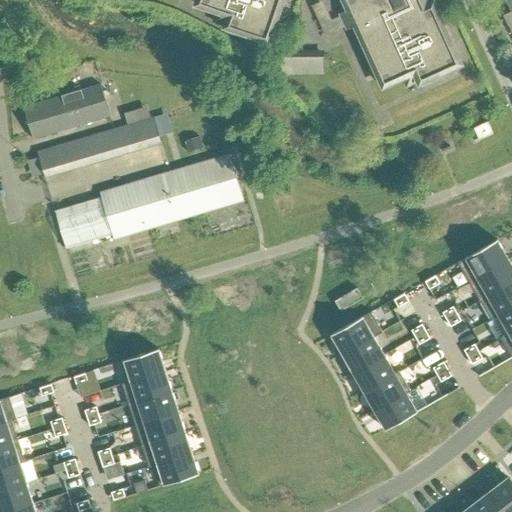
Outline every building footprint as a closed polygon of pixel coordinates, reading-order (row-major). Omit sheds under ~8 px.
[(226,26),(226,27),(269,42),(282,0),(198,0),(197,5),(217,11),(213,21),(226,26)] [(420,82),(420,83),(461,64),(431,0),(344,0),(384,87),(403,78),(407,87),(420,82)] [(511,0),(505,0),(511,11),(503,15),(511,33),(511,0)] [(309,51),(281,51),(281,74),(310,74),(309,51)] [(62,96),(24,108),(33,139),(111,116),(101,84),(82,90),(82,89),(62,95),(62,96)] [(154,117),(96,135),(102,157),(161,139),(154,117)] [(488,122),(474,128),(479,140),(493,133),(488,122)] [(203,147),(200,136),(185,141),(188,152),(203,147)] [(38,152),(44,174),(84,162),(77,140),(38,152)] [(103,196),(55,210),(67,249),(114,235),(115,237),(150,226),(149,221),(182,211),(184,217),(208,209),(206,204),(241,193),(229,156),(102,194),(103,196)] [(497,240),(458,262),(469,282),(509,260),(497,240)] [(511,265),(509,260),(469,282),(480,301),(511,282),(511,265)] [(429,289),(440,283),(436,276),(425,282),(429,289)] [(511,282),(480,301),(490,319),(511,306),(511,282)] [(341,310),(362,298),(357,289),(336,301),(341,310)] [(408,301),(405,294),(394,300),(398,307),(408,301)] [(457,313),(453,306),(442,312),(447,319),(457,313)] [(511,306),(490,319),(491,320),(499,315),(509,332),(501,337),(501,338),(511,331),(511,306)] [(371,312),(332,334),(343,354),(383,331),(371,312)] [(451,326),(461,320),(457,313),(447,319),(451,326)] [(426,331),(422,324),(411,330),(415,337),(426,331)] [(383,331),(343,354),(354,373),(385,355),(375,337),(383,332),(383,331)] [(419,344),(430,338),(426,331),(415,337),(419,344)] [(511,331),(501,338),(511,357),(511,331)] [(479,350),(474,344),(464,350),(468,357),(479,350)] [(159,349),(120,361),(127,382),(122,383),(123,384),(166,370),(159,349)] [(472,364),(483,357),(479,350),(468,357),(472,364)] [(385,355),(354,373),(365,391),(400,371),(399,370),(395,373),(385,355)] [(447,368),(443,361),(432,368),(437,375),(447,368)] [(451,375),(447,368),(437,375),(441,382),(451,375)] [(166,370),(123,384),(129,405),(173,391),(166,370)] [(400,371),(365,391),(375,410),(411,390),(400,371)] [(88,381),(86,373),(74,377),(77,384),(88,381)] [(54,391),(51,384),(40,387),(42,395),(54,391)] [(411,390),(375,410),(386,430),(418,412),(407,393),(411,391),(411,390)] [(173,391),(129,405),(136,425),(179,411),(173,391)] [(9,397),(0,399),(0,423),(16,418),(9,397)] [(99,414),(97,406),(85,410),(87,418),(99,414)] [(179,411),(136,425),(142,446),(186,432),(179,411)] [(102,422),(99,414),(87,418),(90,426),(102,422)] [(65,425),(62,417),(51,421),(53,429),(65,425)] [(16,418),(0,423),(0,446),(18,440),(12,420),(17,419),(16,418)] [(67,433),(65,425),(53,429),(56,437),(67,433)] [(186,432),(142,446),(149,466),(192,452),(186,432)] [(18,440),(0,446),(0,468),(25,461),(18,440)] [(112,455),(110,447),(98,451),(101,459),(112,455)] [(192,452),(149,466),(149,467),(154,466),(161,486),(199,474),(192,452)] [(115,463),(112,455),(101,459),(103,467),(115,463)] [(78,466),(75,459),(64,462),(66,470),(78,466)] [(25,461),(0,468),(0,491),(27,483),(21,463),(25,462),(25,461)] [(80,474),(78,466),(66,470),(69,478),(80,474)] [(511,511),(511,481),(510,478),(491,492),(506,511),(511,511)] [(145,480),(134,484),(137,494),(148,490),(145,480)] [(27,483),(0,491),(0,511),(6,511),(34,503),(27,483)] [(125,496),(123,489),(111,492),(114,500),(125,496)] [(506,511),(491,492),(473,506),(477,511),(506,511)] [(91,507),(89,500),(77,503),(79,511),(91,507)] [(36,511),(34,503),(6,511),(36,511)]
